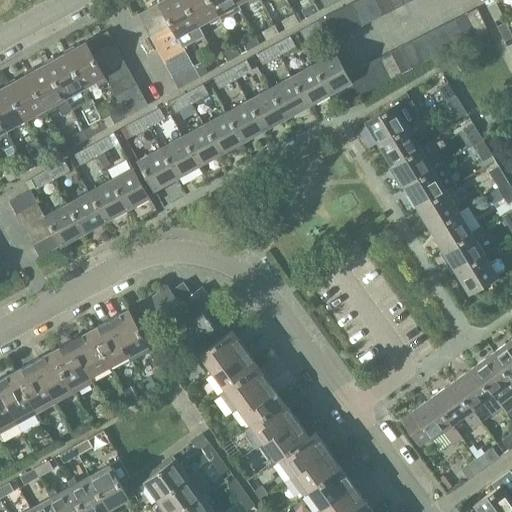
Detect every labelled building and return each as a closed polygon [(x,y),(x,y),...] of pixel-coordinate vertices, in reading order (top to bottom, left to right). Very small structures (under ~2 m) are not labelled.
[(157,0),(156,1),(158,4),(164,14),(170,26),(175,36),(181,47),(182,47),(203,36),(198,26),(183,0),(157,0)] [(183,0),(198,26),(207,21),(210,25),(219,20),(207,0),(183,0)] [(207,0),(219,20),(239,9),(237,5),(234,0),(207,0)] [(320,0),(326,10),(344,0),(320,0)] [(360,0),(349,6),(360,27),(372,21),(360,0)] [(373,0),(360,0),(372,21),(381,16),(373,0)] [(387,0),(373,0),(381,16),(393,10),(387,0)] [(400,0),(387,0),(393,10),(403,5),(400,0)] [(136,15),(142,26),(164,14),(158,4),(136,15)] [(496,4),(488,8),(495,23),(503,19),(496,4)] [(314,5),(302,11),(306,20),(318,13),(314,5)] [(349,6),(328,17),(339,38),(360,27),(349,6)] [(475,9),(465,14),(476,36),(486,30),(475,9)] [(142,26),(148,37),(170,26),(164,14),(142,26)] [(465,14),(454,19),(465,41),(476,36),(465,14)] [(293,15),(280,22),(285,31),(298,24),(293,15)] [(316,23),(322,33),(327,44),(339,38),(328,17),(316,23)] [(454,19),(444,25),(455,47),(465,41),(454,19)] [(306,42),(322,33),(316,23),(300,32),(306,42)] [(511,36),(506,24),(498,28),(505,43),(511,39),(511,36)] [(444,25),(432,31),(444,52),(455,47),(444,25)] [(148,37),(154,47),(175,36),(170,26),(148,37)] [(279,35),(275,27),(262,33),(267,42),(279,35)] [(432,31),(422,36),(433,58),(444,52),(432,31)] [(106,32),(85,44),(91,54),(112,42),(106,32)] [(154,47),(160,58),(181,47),(175,36),(154,47)] [(422,36),(411,42),(422,64),(433,58),(422,36)] [(260,46),(255,37),(243,44),(247,52),(260,46)] [(290,38),(275,46),(281,57),(296,48),(290,38)] [(91,54),(85,44),(85,42),(65,53),(84,88),(94,83),(96,87),(105,82),(108,86),(130,74),(124,64),(102,76),(96,65),(91,54)] [(118,53),(112,42),(91,54),(96,65),(118,53)] [(411,42),(400,47),(411,69),(422,64),(411,42)] [(281,57),(275,46),(257,56),(263,66),(281,57)] [(160,58),(166,69),(187,57),(182,47),(181,47),(160,58)] [(400,47),(390,52),(401,74),(411,69),(400,47)] [(223,55),(227,63),(240,56),(236,48),(223,55)] [(390,52),(379,58),(390,80),(401,74),(390,52)] [(65,53),(45,64),(71,110),(90,100),(84,88),(65,53)] [(124,64),(118,53),(96,65),(102,76),(124,64)] [(334,53),(312,65),(328,95),(350,83),(346,75),(334,53)] [(166,69),(172,79),(193,68),(187,57),(166,69)] [(379,58),(368,64),(379,86),(390,80),(379,58)] [(194,66),(200,77),(208,73),(202,62),(194,66)] [(246,62),(231,71),(237,81),(252,72),(246,62)] [(45,64),(26,75),(47,114),(57,108),(61,116),(71,110),(45,64)] [(368,64),(346,75),(350,83),(357,97),(379,86),(368,64)] [(312,65),(290,77),(306,107),(328,95),(312,65)] [(193,68),(172,79),(177,89),(198,78),(193,68)] [(237,81),(231,71),(214,80),(219,90),(237,81)] [(130,74),(108,86),(114,97),(136,85),(130,74)] [(26,75),(6,86),(25,121),(35,115),(37,119),(47,114),(26,75)] [(290,77),(268,89),(284,119),(306,107),(290,77)] [(437,89),(446,103),(456,97),(447,83),(437,89)] [(136,85),(114,97),(119,107),(141,95),(136,85)] [(6,86),(0,89),(0,120),(5,131),(15,125),(18,130),(27,125),(25,121),(6,86)] [(203,86),(187,95),(193,105),(209,96),(203,86)] [(268,89),(246,101),(263,131),(284,119),(268,89)] [(392,105),(364,123),(377,145),(406,127),(420,119),(421,118),(405,93),(391,101),(393,105),(392,105)] [(141,95),(119,107),(120,109),(125,118),(147,106),(141,95)] [(193,105),(187,95),(170,104),(176,114),(193,105)] [(456,97),(446,103),(457,121),(467,115),(456,97)] [(246,101),(224,113),(241,143),(263,131),(246,101)] [(125,118),(120,109),(110,115),(115,124),(125,118)] [(159,110),(144,118),(150,128),(165,120),(159,110)] [(224,113),(203,125),(219,155),(241,143),(224,113)] [(150,128),(144,118),(127,128),(132,138),(150,128)] [(377,145),(390,166),(419,148),(412,137),(426,129),(420,119),(406,127),(377,145)] [(90,126),(94,135),(107,128),(102,120),(90,126)] [(203,125),(181,137),(197,167),(219,155),(203,125)] [(463,131),(471,145),(481,139),(473,125),(463,131)] [(70,137),(75,146),(87,138),(83,130),(70,137)] [(181,137),(159,149),(175,179),(197,167),(181,137)] [(108,138),(91,147),(97,157),(114,148),(108,138)] [(481,139),(471,145),(482,163),(492,157),(481,139)] [(390,166),(403,187),(432,169),(425,159),(440,150),(433,140),(419,148),(390,166)] [(67,149),(63,141),(50,148),(55,156),(67,149)] [(97,157),(91,147),(75,156),(81,166),(97,157)] [(175,179),(159,149),(136,161),(153,191),(175,179)] [(31,159),(35,168),(49,161),(44,152),(31,159)] [(29,171),(24,162),(12,169),(17,178),(29,171)] [(65,162),(49,170),(55,180),(70,172),(65,162)] [(403,187),(416,208),(445,191),(455,184),(442,163),(432,169),(403,187)] [(489,173),(497,187),(507,181),(499,167),(489,173)] [(131,168),(111,179),(127,209),(148,198),(131,168)] [(55,180),(49,170),(32,180),(37,190),(55,180)] [(111,179),(89,191),(105,221),(127,209),(111,179)] [(511,188),(507,181),(497,187),(508,205),(511,202),(511,188)] [(15,215),(36,204),(37,204),(30,191),(8,202),(15,215)] [(89,191),(67,203),(84,233),(105,221),(89,191)] [(416,208),(429,230),(458,212),(445,191),(416,208)] [(67,203),(43,217),(48,226),(53,236),(59,247),(84,233),(67,203)] [(14,216),(20,227),(42,215),(36,204),(15,215),(14,216)] [(429,230),(442,251),(471,233),(458,212),(429,230)] [(20,227),(26,238),(48,226),(43,217),(42,215),(20,227)] [(48,226),(26,238),(32,248),(53,236),(48,226)] [(442,251),(455,272),(484,254),(475,240),(486,234),(481,226),(471,233),(442,251)] [(53,236),(32,248),(38,258),(59,247),(53,236)] [(484,254),(455,272),(468,294),(504,272),(506,267),(501,259),(497,258),(489,263),(484,254)] [(165,286),(137,306),(150,324),(153,322),(162,334),(180,321),(184,327),(194,341),(211,329),(214,332),(227,323),(201,288),(191,295),(182,283),(169,292),(165,286)] [(127,309),(107,320),(130,361),(150,350),(127,309)] [(107,320),(88,330),(111,371),(130,361),(107,320)] [(88,330),(69,341),(92,382),(111,371),(88,330)] [(193,359),(206,377),(244,349),(231,331),(193,359)] [(511,339),(492,353),(511,381),(511,380),(511,339)] [(69,341),(51,351),(73,392),(92,382),(69,341)] [(206,377),(219,394),(257,367),(244,349),(206,377)] [(51,351),(32,362),(54,403),(73,392),(51,351)] [(492,353),(472,368),(492,395),(499,404),(511,394),(511,380),(511,381),(492,353)] [(32,362),(13,372),(35,413),(54,403),(32,362)] [(219,394),(232,412),(270,384),(257,367),(219,394)] [(472,368),(451,383),(471,410),(472,409),(483,402),(493,416),(502,409),(499,404),(492,395),(472,368)] [(13,372),(0,379),(0,393),(17,424),(35,413),(13,372)] [(150,377),(142,381),(148,391),(156,386),(150,377)] [(451,383),(431,397),(451,425),(452,424),(463,416),(473,431),(482,424),(472,409),(471,410),(451,383)] [(232,412),(245,429),(282,402),(270,384),(232,412)] [(131,388),(123,392),(131,407),(133,406),(139,403),(131,388)] [(0,393),(0,432),(17,424),(0,393)] [(452,424),(451,425),(431,397),(410,412),(411,413),(400,420),(419,446),(429,439),(430,440),(443,431),(453,446),(462,438),(452,424)] [(245,429),(257,447),(295,419),(282,402),(245,429)] [(276,460),(314,432),(308,436),(295,419),(257,447),(270,464),(276,460)] [(511,446),(511,431),(501,439),(508,449),(511,446)] [(276,460),(289,477),(327,450),(314,432),(276,460)] [(194,441),(192,443),(198,451),(202,448),(209,443),(203,435),(194,441)] [(88,440),(74,447),(78,456),(93,448),(88,440)] [(202,448),(211,461),(219,456),(210,443),(209,443),(202,448)] [(78,456),(74,447),(59,454),(64,463),(78,456)] [(492,449),(477,460),(484,469),(499,458),(492,449)] [(36,450),(32,452),(37,460),(40,458),(36,450)] [(289,477),(302,495),(339,467),(327,450),(289,477)] [(219,456),(211,461),(220,474),(228,469),(219,456)] [(119,459),(88,476),(107,511),(128,499),(119,484),(129,478),(119,459)] [(143,482),(157,501),(188,478),(174,459),(143,482)] [(48,460),(34,468),(39,477),(53,469),(48,460)] [(484,469),(477,460),(462,471),(468,480),(484,469)] [(302,495),(314,511),(352,485),(339,467),(302,495)] [(39,477),(34,468),(20,476),(25,485),(39,477)] [(501,485),(473,505),(478,511),(505,511),(511,508),(511,477),(508,472),(497,481),(501,485)] [(73,479),(66,483),(69,487),(82,511),(104,511),(107,511),(88,476),(76,483),(73,479)] [(157,501),(164,511),(179,511),(201,496),(188,478),(157,501)] [(228,485),(237,497),(245,492),(236,479),(228,485)] [(9,482),(0,487),(0,497),(13,490),(9,482)] [(314,511),(351,511),(365,502),(352,485),(314,511)] [(54,490),(47,494),(49,498),(56,511),(82,511),(69,487),(56,494),(54,490)] [(262,487),(254,492),(259,499),(267,493),(262,487)] [(245,492),(237,497),(246,510),(254,505),(245,492)] [(201,496),(179,511),(212,511),(207,504),(211,501),(206,493),(201,496)] [(56,511),(49,498),(29,509),(31,511),(56,511)] [(351,511),(371,511),(365,502),(351,511)]
